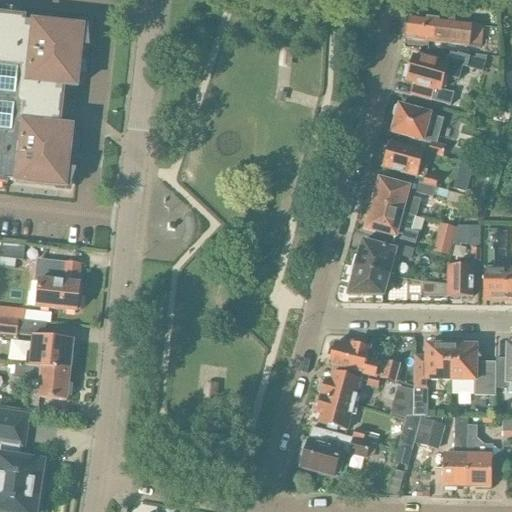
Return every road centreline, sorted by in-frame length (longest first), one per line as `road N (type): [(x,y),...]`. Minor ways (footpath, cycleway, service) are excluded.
road 1 (residential): [(93,485),(151,0)]
road 2 (residential): [(318,320),(389,0)]
road 3 (residential): [(263,507),(318,320)]
road 4 (residential): [(511,319),(318,320)]
road 5 (residential): [(93,485),(263,507)]
